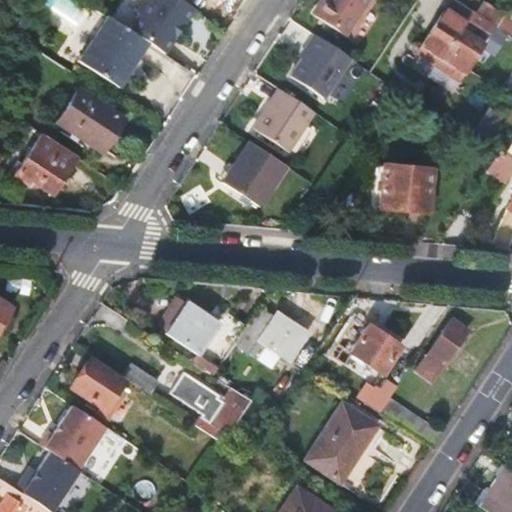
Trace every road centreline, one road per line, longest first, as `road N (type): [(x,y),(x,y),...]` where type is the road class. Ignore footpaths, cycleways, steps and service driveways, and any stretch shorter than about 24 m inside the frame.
road 1 (tertiary): [(112,243),(511,281)]
road 2 (residential): [(112,243),(273,0)]
road 3 (residential): [(0,413),(112,243)]
road 4 (residential): [(414,511),(511,364)]
